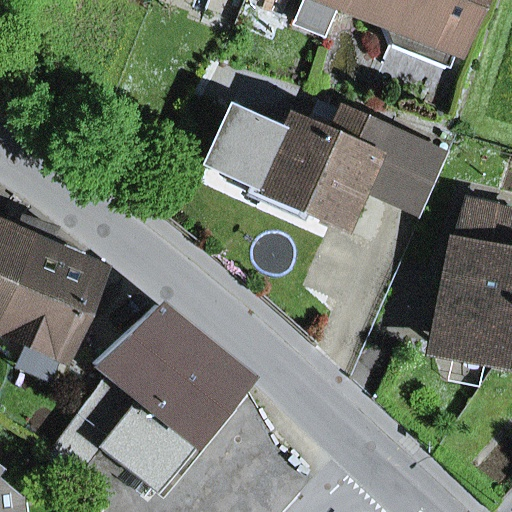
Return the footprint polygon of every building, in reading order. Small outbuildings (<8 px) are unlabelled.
[(337,2),(331,0),(301,0),(294,19),(325,31),(337,2)] [(337,0),(337,2),(376,17),(388,45),(423,36),(459,41),(474,0),(337,0)] [(388,45),(448,69),(459,41),(423,36),(388,45)] [(372,160),(379,163),(391,134),(341,112),(330,138),(289,119),(273,154),(287,160),(271,196),(342,228),(358,192),(372,160)] [(358,192),(413,217),(440,156),(391,134),(379,163),(372,160),(358,192)] [(257,190),(271,196),(287,160),(273,154),(257,190)] [(439,273),(429,344),(504,359),(511,317),(511,255),(505,254),(511,216),(511,212),(466,204),(439,273)] [(0,294),(24,241),(29,243),(37,225),(20,220),(13,236),(0,230),(0,294)] [(53,232),(37,225),(29,243),(24,241),(0,294),(0,331),(59,357),(98,272),(45,250),(53,232)] [(107,374),(192,443),(242,380),(154,309),(95,365),(107,374)] [(192,443),(107,374),(47,459),(76,483),(103,450),(154,491),(192,443)] [(0,511),(7,511),(16,501),(0,488),(0,511)] [(17,511),(16,501),(7,511),(17,511)]
